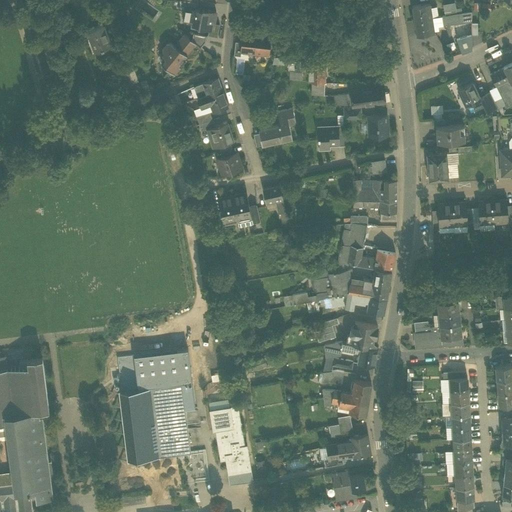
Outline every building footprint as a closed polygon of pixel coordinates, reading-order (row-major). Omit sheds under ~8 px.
[(198,2),(197,1),(182,0),(179,0),(179,7),(186,8),(186,7),(194,8),(195,8),(197,8),(198,2)] [(482,3),(473,2),(473,10),(482,11),(482,10),(482,3)] [(491,3),(483,2),(482,10),(490,11),(491,3)] [(412,6),(414,20),(432,17),(431,7),(430,3),(412,6)] [(443,5),(445,15),(453,14),(456,13),(454,3),(443,5)] [(208,29),(212,30),(213,22),(216,11),(202,8),(202,9),(197,8),(195,8),(194,8),(186,7),(186,8),(183,20),(191,22),(191,24),(198,25),(198,27),(208,29)] [(455,23),(471,21),(470,11),(456,13),(453,14),(455,23)] [(455,23),(453,14),(445,15),(438,16),(432,17),(433,26),(455,23)] [(433,26),(432,17),(414,20),(416,33),(434,30),(433,26)] [(219,24),(213,22),(212,30),(208,29),(207,35),(217,37),(219,24)] [(87,29),(94,50),(111,43),(108,35),(108,36),(103,23),(87,29)] [(241,51),(254,52),(256,32),(243,30),(241,42),(240,51),(241,51)] [(195,43),(200,47),(205,41),(207,35),(193,32),(191,39),(196,43),(195,43)] [(270,33),(256,32),(254,52),(268,54),(270,33)] [(172,72),(174,73),(180,66),(179,65),(179,66),(178,65),(179,63),(182,62),(185,59),(185,56),(195,43),(196,43),(191,39),(184,33),(177,41),(179,42),(175,47),(174,47),(174,45),(170,42),(167,42),(163,47),(163,51),(164,52),(163,54),(160,54),(158,57),(158,60),(160,61),(163,61),(170,67),(170,70),(173,71),(172,72)] [(457,40),(462,54),(472,49),(472,36),(457,40)] [(311,81),(324,82),(324,60),(301,61),(302,70),(308,70),(308,74),(309,81),(311,81)] [(302,73),(308,74),(308,70),(302,70),(301,61),(294,61),(294,63),(294,70),(295,71),(295,73),(302,73)] [(498,91),(506,107),(511,103),(511,84),(511,83),(504,68),(490,74),(496,86),(498,91)] [(134,70),(128,72),(132,83),(138,81),(139,81),(134,69),(134,70)] [(113,75),(118,88),(132,83),(128,72),(128,70),(113,75)] [(302,79),(302,73),(295,73),(295,71),(289,71),(290,79),(302,79)] [(196,90),(198,96),(221,87),(218,77),(194,86),(194,87),(195,90),(196,90)] [(150,89),(146,79),(140,81),(144,92),(150,89)] [(311,81),(312,93),(325,93),(324,82),(311,81)] [(472,81),(457,88),(465,105),(471,102),(475,110),(483,106),(484,105),(480,98),(481,98),(479,96),(472,81)] [(384,86),(367,88),(369,104),(386,103),(384,86)] [(491,94),(498,91),(496,86),(489,89),(489,91),(491,94)] [(228,107),(221,87),(198,96),(197,97),(201,107),(202,107),(210,104),(212,110),(212,112),(228,107)] [(250,93),(254,104),(266,100),(262,88),(250,93)] [(351,106),(369,104),(367,88),(350,90),(350,92),(351,104),(351,106)] [(489,91),(479,96),(481,98),(480,98),(484,105),(483,106),(487,112),(497,107),(491,94),(489,91)] [(497,107),(499,110),(506,107),(498,91),(491,94),(497,107)] [(333,103),(351,104),(350,92),(332,94),(333,103)] [(169,97),(173,107),(182,104),(178,93),(169,97)] [(210,111),(212,110),(210,104),(202,107),(204,113),(210,111)] [(442,105),(431,105),(431,114),(443,113),(442,105)] [(343,106),(344,117),(361,116),(360,107),(351,106),(343,106)] [(202,107),(201,107),(193,109),(196,115),(204,113),(202,107)] [(260,132),(262,144),(291,137),(289,124),(295,123),(292,108),(275,111),(278,124),(259,129),(260,132)] [(196,115),(199,124),(201,123),(212,120),(210,111),(204,113),(196,115)] [(369,132),(369,134),(387,132),(386,114),(368,115),(369,123),(369,132)] [(201,123),(203,130),(208,129),(210,128),(210,127),(215,126),(213,120),(212,120),(201,123)] [(211,138),(214,147),(218,146),(230,142),(233,141),(227,122),(215,126),(210,127),(210,128),(213,137),(211,138)] [(362,132),(369,132),(369,123),(361,123),(362,132)] [(435,126),(437,141),(464,139),(463,123),(445,125),(435,125),(435,126)] [(318,138),(319,149),(329,148),(329,144),(338,143),(339,143),(338,128),(331,128),(331,125),(317,126),(318,138)] [(254,133),(256,145),(262,144),(260,132),(254,133)] [(218,146),(220,151),(232,147),(230,142),(218,146)] [(449,152),(449,153),(458,153),(471,152),(471,145),(448,146),(449,152)] [(234,153),(232,147),(220,151),(222,157),(234,153)] [(500,150),(502,175),(511,174),(511,148),(509,149),(500,150)] [(219,165),(221,173),(242,166),(237,152),(234,153),(222,157),(217,159),(217,160),(219,159),(221,164),(219,165)] [(427,153),(428,166),(447,164),(446,152),(427,153)] [(449,152),(446,152),(447,164),(457,163),(458,163),(458,153),(449,153),(449,152)] [(371,161),(373,173),(387,170),(385,159),(371,161)] [(457,163),(447,164),(448,176),(458,175),(457,163)] [(448,176),(447,164),(428,166),(429,179),(448,178),(448,176)] [(359,199),(363,199),(397,199),(397,179),(373,179),(373,188),(361,188),(361,187),(353,187),(353,199),(359,199)] [(353,187),(361,187),(361,179),(353,179),(353,187)] [(373,188),(373,179),(361,179),(361,187),(361,188),(373,188)] [(263,188),(266,203),(275,201),(283,199),(280,184),(263,188)] [(246,192),(232,195),(218,198),(221,212),(222,220),(237,217),(251,214),(249,206),(246,192)] [(280,212),(283,228),(289,226),(286,211),(283,199),(275,201),(278,213),(280,212)] [(380,206),(380,210),(397,211),(397,199),(363,199),(363,206),(380,206)] [(506,199),(492,200),(494,221),(508,220),(508,217),(507,205),(506,199)] [(479,222),(494,221),(492,200),(478,201),(478,207),(479,219),(479,222)] [(466,202),(451,203),(453,224),(467,223),(466,208),(466,202)] [(439,225),(453,224),(451,203),(437,204),(438,210),(439,223),(439,225)] [(252,218),(252,221),(260,219),(256,204),(249,206),(251,214),(252,218)] [(397,220),(397,211),(380,210),(380,220),(397,220)] [(214,213),(217,228),(224,227),(223,224),(222,220),(221,212),(214,213)] [(252,218),(238,220),(239,226),(253,223),(252,221),(252,218)] [(494,221),(479,222),(480,228),(480,230),(494,229),(494,221)] [(340,243),(346,244),(346,241),(352,242),(355,223),(350,222),(344,223),(340,243)] [(348,262),(359,264),(361,255),(363,240),(362,239),(365,225),(355,223),(352,242),(346,241),(346,244),(345,251),(350,252),(348,262)] [(346,244),(340,243),(336,264),(348,262),(350,252),(345,251),(346,244)] [(374,267),(375,267),(392,270),(395,251),(377,248),(375,257),(374,267)] [(359,264),(374,267),(375,257),(361,255),(359,264)] [(329,271),(348,268),(348,262),(336,264),(328,266),(329,271)] [(329,271),(328,266),(311,269),(312,279),(318,278),(330,276),(329,271)] [(375,267),(374,273),(391,276),(392,270),(375,267)] [(328,290),(329,296),(330,296),(348,292),(348,290),(349,281),(350,282),(349,276),(348,268),(329,271),(330,276),(318,278),(321,292),(328,290)] [(387,297),(391,276),(374,273),(373,279),(364,278),(364,279),(363,284),(350,282),(349,281),(348,290),(387,297)] [(318,278),(312,279),(313,288),(316,292),(321,292),(318,278)] [(321,292),(316,292),(317,294),(317,299),(323,297),(329,296),(328,290),(321,292)] [(348,290),(348,292),(346,303),(345,306),(353,307),(354,300),(365,302),(365,300),(369,301),(368,308),(384,311),(387,297),(348,290)] [(285,305),(317,299),(317,294),(308,295),(307,291),(283,296),(285,305)] [(332,306),(346,303),(348,292),(330,296),(332,306)] [(437,296),(438,302),(440,302),(457,300),(457,294),(437,296)] [(499,307),(507,307),(506,295),(497,296),(498,307),(499,307)] [(323,297),(325,307),(332,306),(330,296),(329,296),(323,297)] [(440,302),(441,313),(458,311),(457,300),(440,302)] [(241,302),(230,304),(232,316),(243,314),(241,302)] [(501,319),(508,318),(507,307),(499,307),(500,319),(501,319)] [(441,313),(442,325),(460,323),(458,311),(441,313)] [(442,325),(441,313),(438,313),(433,314),(434,325),(442,325)] [(315,330),(318,341),(336,336),(332,325),(339,323),(337,317),(320,322),(321,328),(315,330)] [(351,342),(373,347),(374,343),(372,341),(373,336),(375,336),(377,325),(355,321),(354,325),(351,326),(350,331),(352,334),(351,342)] [(442,332),(442,337),(461,335),(460,323),(442,325),(443,332),(442,332)] [(420,346),(443,343),(442,337),(442,332),(443,332),(442,325),(434,325),(429,326),(430,332),(415,333),(415,343),(416,345),(416,346),(420,346)] [(461,342),(461,335),(442,337),(443,343),(446,343),(446,344),(461,342)] [(336,342),(333,355),(340,353),(341,352),(342,348),(341,347),(342,341),(336,342)] [(358,362),(374,365),(377,348),(361,344),(342,341),(341,347),(342,348),(354,350),(360,351),(358,362)] [(101,342),(59,348),(62,374),(94,369),(93,363),(104,361),(101,342)] [(333,355),(336,342),(324,345),(326,358),(333,357),(340,355),(340,353),(333,355)] [(135,368),(138,388),(181,383),(190,382),(191,382),(187,349),(134,355),(135,368)] [(0,414),(7,413),(8,421),(6,422),(8,438),(12,470),(13,480),(5,481),(0,481),(0,511),(10,511),(33,510),(31,498),(53,495),(51,481),(53,480),(51,460),(48,460),(45,433),(47,433),(45,413),(40,413),(39,409),(38,402),(48,401),(42,356),(27,358),(28,364),(7,367),(0,367),(0,414)] [(264,357),(246,364),(248,371),(267,365),(264,357)] [(330,371),(333,357),(326,358),(322,372),(330,371)] [(332,364),(340,366),(341,359),(333,357),(332,364)] [(340,366),(351,368),(352,361),(341,359),(340,366)] [(495,366),(496,379),(511,378),(511,372),(511,367),(511,365),(495,366)] [(118,382),(119,386),(119,390),(138,388),(135,368),(131,368),(132,372),(117,374),(118,382)] [(328,380),(342,383),(344,371),(337,370),(330,371),(328,380)] [(321,381),(328,380),(330,371),(322,372),(321,381)] [(218,373),(211,375),(212,382),(219,380),(218,373)] [(442,391),(451,390),(451,378),(443,379),(441,379),(442,391)] [(451,378),(451,390),(468,389),(467,378),(466,378),(452,378),(451,378)] [(511,390),(511,378),(496,379),(497,392),(511,390)] [(334,389),(332,396),(367,402),(371,382),(355,379),(352,392),(340,390),(334,389)] [(423,391),(422,380),(412,380),(412,391),(423,391)] [(181,383),(183,403),(193,402),(190,382),(181,383)] [(191,382),(190,382),(193,402),(183,403),(184,407),(194,406),(191,382)] [(189,450),(184,407),(183,403),(181,383),(138,388),(119,390),(128,458),(148,455),(160,454),(172,452),(175,452),(174,446),(182,445),(183,451),(189,450)] [(334,389),(322,389),(324,397),(332,396),(334,389)] [(468,402),(468,389),(451,390),(452,402),(468,402)] [(442,403),(451,402),(452,402),(451,390),(442,391),(441,391),(442,403)] [(511,390),(497,392),(498,405),(506,404),(511,403),(511,390)] [(332,396),(324,397),(325,406),(331,405),(331,402),(332,396)] [(365,414),(367,402),(332,396),(331,402),(339,403),(350,405),(349,411),(365,414)] [(208,400),(209,408),(231,405),(229,397),(208,400)] [(451,402),(442,403),(441,403),(442,415),(445,415),(451,415),(451,402)] [(469,414),(468,402),(452,402),(451,402),(451,415),(453,414),(469,414)] [(349,412),(349,411),(350,405),(339,403),(337,410),(349,412)] [(238,404),(231,405),(232,416),(240,415),(238,404)] [(225,459),(227,473),(251,469),(247,443),(244,444),(240,415),(232,416),(231,405),(209,408),(212,430),(215,429),(220,460),(225,459)] [(0,422),(6,422),(8,421),(7,413),(0,414),(0,422)] [(470,426),(469,414),(453,414),(453,426),(470,426)] [(353,433),(351,421),(350,415),(338,416),(339,423),(341,431),(341,435),(353,433)] [(502,417),(503,430),(511,429),(511,416),(506,417),(502,417)] [(330,433),(341,431),(339,423),(328,425),(330,433)] [(470,438),(470,426),(453,426),(454,439),(470,438)] [(511,429),(503,430),(503,443),(511,442),(511,429)] [(350,436),(350,441),(351,441),(353,455),(370,452),(367,434),(366,434),(366,433),(350,436)] [(471,450),(470,438),(454,439),(455,451),(471,450)] [(262,441),(256,442),(257,452),(264,451),(262,441)] [(342,456),(353,455),(351,441),(350,441),(345,442),(345,441),(326,444),(327,446),(328,458),(329,458),(342,456)] [(324,458),(328,458),(327,446),(322,447),(320,449),(322,459),(324,458)] [(455,451),(454,451),(455,463),(471,462),(471,450),(455,451)] [(453,463),(455,463),(454,451),(446,451),(446,463),(453,463)] [(324,458),(325,466),(343,463),(342,456),(329,458),(328,458),(324,458)] [(264,460),(256,461),(258,470),(266,469),(264,460)] [(472,474),(471,462),(455,463),(453,463),(454,475),(456,475),(472,474)] [(420,464),(411,465),(412,474),(420,473),(420,464)] [(251,469),(227,473),(229,483),(252,480),(251,469)] [(350,474),(355,473),(354,469),(331,472),(334,481),(336,481),(335,473),(349,471),(350,474)] [(12,470),(2,471),(5,481),(13,480),(12,470)] [(511,470),(504,470),(503,483),(511,483),(511,470)] [(338,492),(352,490),(349,474),(350,474),(349,471),(335,473),(336,481),(334,481),(335,485),(337,487),(338,492)] [(355,473),(350,474),(349,474),(352,490),(355,489),(366,488),(363,472),(355,473)] [(473,486),(472,474),(456,475),(456,487),(473,486)] [(421,476),(413,477),(413,486),(421,486),(421,476)] [(511,483),(503,483),(502,496),(511,496),(511,483)] [(473,498),(473,486),(456,487),(457,499),(473,498)] [(335,495),(336,499),(356,496),(355,489),(352,490),(338,492),(335,495)] [(457,499),(458,511),(465,511),(474,508),(473,498),(457,499)]
